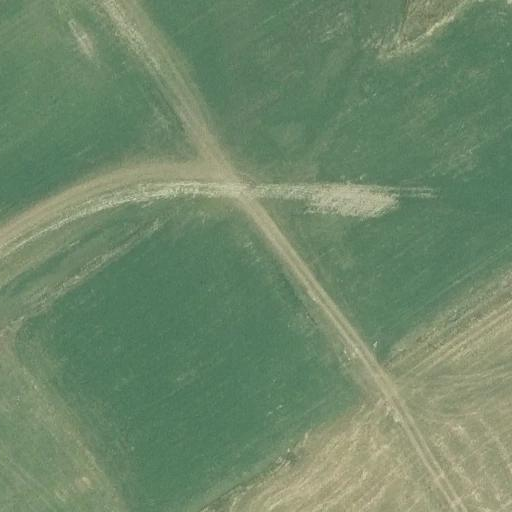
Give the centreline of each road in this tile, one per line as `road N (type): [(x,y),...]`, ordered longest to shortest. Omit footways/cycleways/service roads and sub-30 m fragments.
road 1 (track): [(97,0),(440,511)]
road 2 (track): [(0,256),(140,177),(235,206)]
